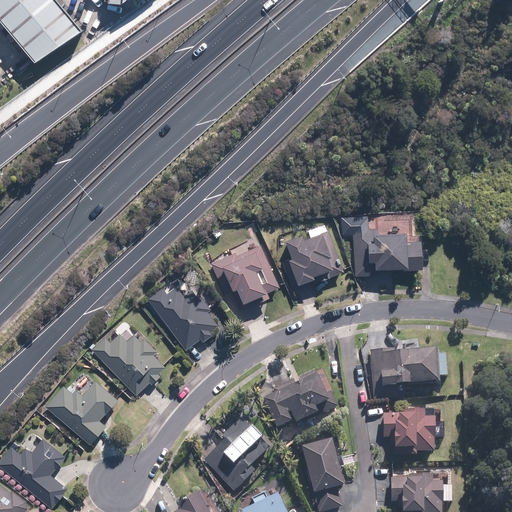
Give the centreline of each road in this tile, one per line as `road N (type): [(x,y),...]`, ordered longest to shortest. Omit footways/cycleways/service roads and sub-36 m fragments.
road 1 (motorway): [(398,0),(0,385)]
road 2 (motorway): [(319,0),(0,296)]
road 3 (motorway): [(0,245),(262,0)]
road 4 (residential): [(338,317),(279,340),(226,376),(115,483)]
road 5 (motorway): [(0,155),(208,0)]
road 6 (residential): [(363,511),(338,317)]
road 7 (residential): [(511,323),(391,309),(338,317)]
